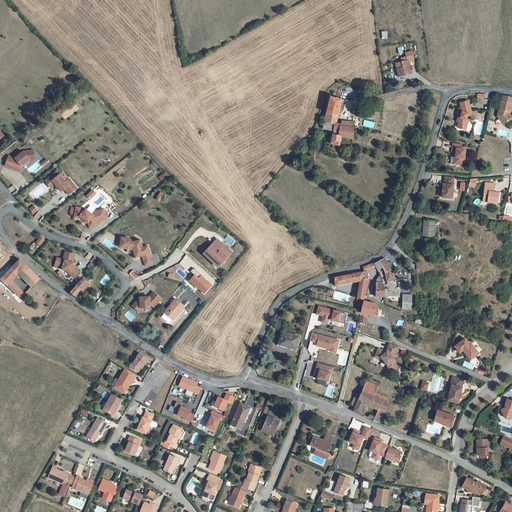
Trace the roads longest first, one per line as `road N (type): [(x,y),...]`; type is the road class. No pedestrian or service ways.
road 1 (residential): [(451,91),(391,243),(382,255),(289,293),(267,322),(247,376)]
road 2 (residential): [(13,206),(33,226),(92,250),(125,280),(101,317)]
road 3 (unclassified): [(101,317),(209,379),(247,376)]
road 4 (residential): [(457,460),(308,400)]
road 5 (unclassified): [(0,230),(56,287),(101,317)]
road 6 (residential): [(308,400),(259,511)]
